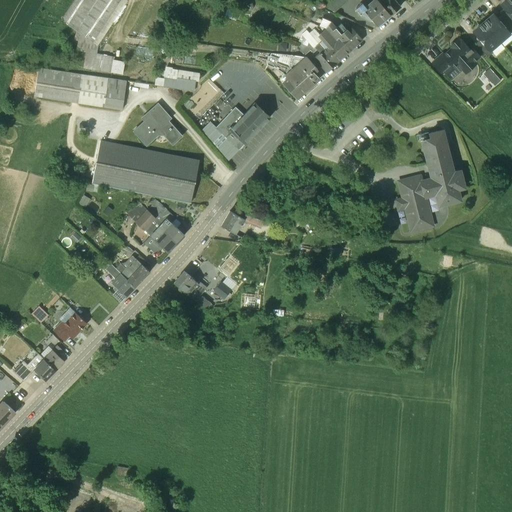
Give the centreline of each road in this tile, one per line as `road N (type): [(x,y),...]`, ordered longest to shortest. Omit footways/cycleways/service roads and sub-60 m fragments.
road 1 (secondary): [(0,445),(221,205)]
road 2 (secondary): [(286,133),(441,0)]
